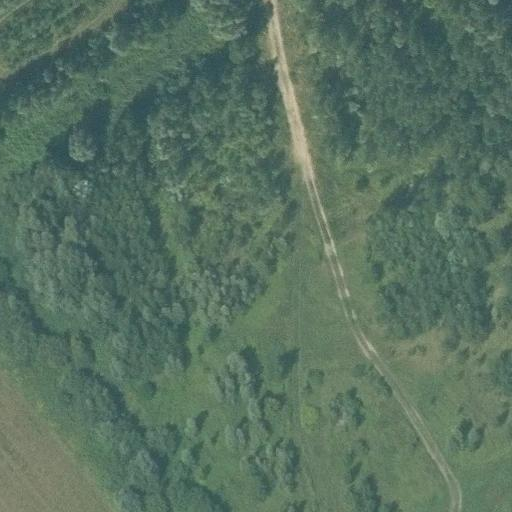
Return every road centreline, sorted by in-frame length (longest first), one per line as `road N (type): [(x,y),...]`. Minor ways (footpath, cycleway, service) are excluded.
road 1 (track): [(269,0),(311,196)]
road 2 (track): [(119,0),(22,78),(0,80)]
